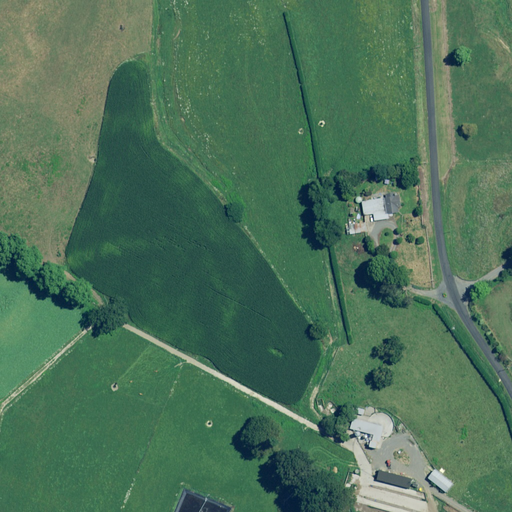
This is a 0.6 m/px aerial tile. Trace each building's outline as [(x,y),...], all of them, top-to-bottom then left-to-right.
[(402,203),(401,193),(386,196),(387,198),(364,202),(366,216),(375,214),(377,221),(392,219),(392,215),(402,213),(400,203),(402,203)] [(368,232),(367,223),(351,226),(352,235),(368,232)] [(355,419),(352,429),(370,434),(376,435),(372,447),(379,449),(385,427),(355,419)] [(455,485),(437,470),(430,479),(448,493),(455,485)] [(413,479),(382,471),(379,480),(411,489),(413,479)]
